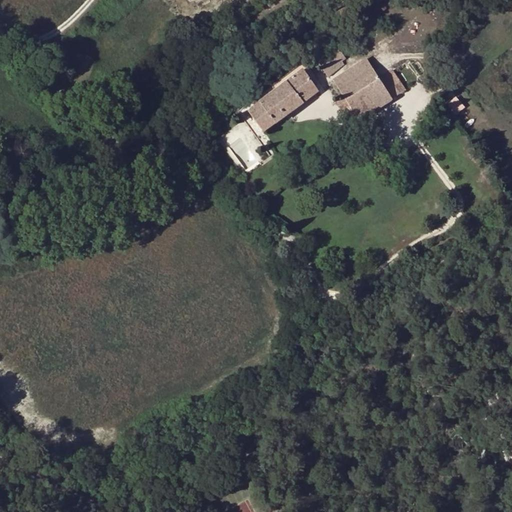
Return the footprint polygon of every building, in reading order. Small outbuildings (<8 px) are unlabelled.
[(333,52),(340,62),(345,58),(338,49),(333,52)] [(344,66),(340,62),(333,52),(317,64),(327,78),(344,66)] [(344,97),(336,102),(347,119),(355,114),(359,120),(406,90),(401,82),(405,79),(397,66),(379,77),(367,59),(333,81),(344,97)] [(271,141),(263,131),(247,111),(301,70),(297,65),(235,112),(262,148),(271,141)] [(247,111),(263,131),(317,91),(301,70),(247,111)] [(458,97),(450,103),(458,113),(466,107),(458,97)]
